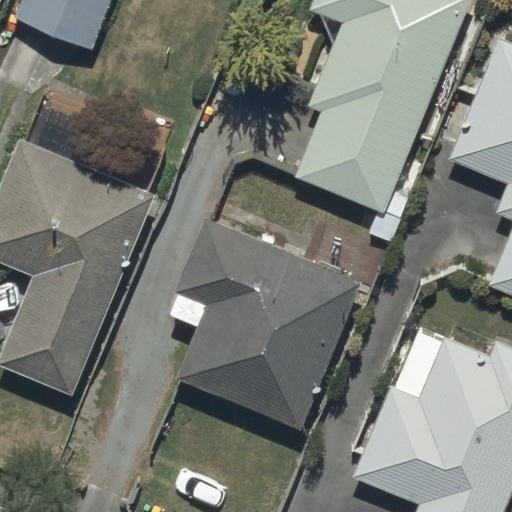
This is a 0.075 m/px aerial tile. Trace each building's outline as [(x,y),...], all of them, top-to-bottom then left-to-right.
[(15,0),(14,3),(91,34),(104,0),(15,0)] [(294,160),(383,196),(463,0),(325,0),(341,6),(306,90),(320,96),(294,160)] [(511,211),(487,271),(511,281),(511,29),(498,24),(448,144),(507,168),(495,197),(511,204),(511,211)] [(0,334),(0,348),(72,378),(155,176),(18,120),(0,164),(0,244),(32,258),(0,334)] [(175,360),(300,411),(361,263),(204,199),(173,273),(205,287),(175,360)] [(408,511),(506,511),(510,503),(502,500),(511,475),(511,333),(495,327),(489,341),(443,322),(441,327),(418,317),(394,373),(389,371),(351,462),(418,489),(408,511)]
